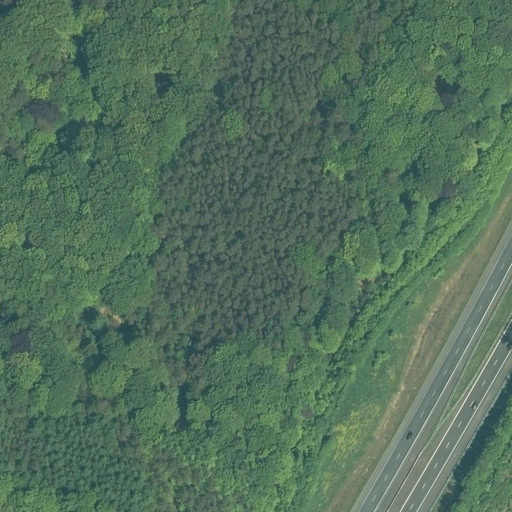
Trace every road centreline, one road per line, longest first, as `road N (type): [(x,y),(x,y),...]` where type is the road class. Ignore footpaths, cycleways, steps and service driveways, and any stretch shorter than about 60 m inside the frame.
road 1 (motorway): [(511,249),(365,511)]
road 2 (motorway): [(408,511),(511,335)]
